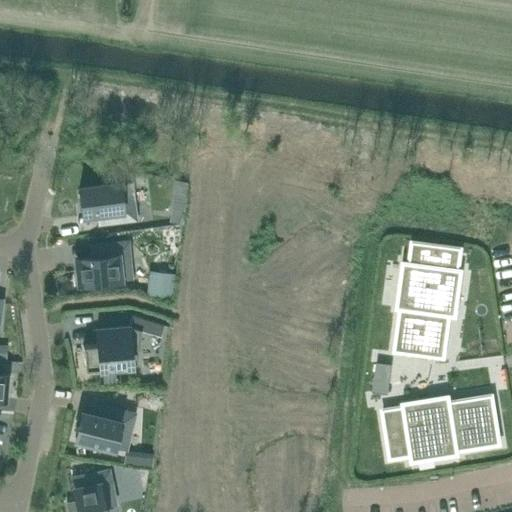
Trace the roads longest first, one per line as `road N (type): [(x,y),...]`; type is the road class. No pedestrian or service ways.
road 1 (residential): [(24,249),(41,392),(18,499)]
road 2 (residential): [(511,470),(428,492),(351,496),(352,511)]
